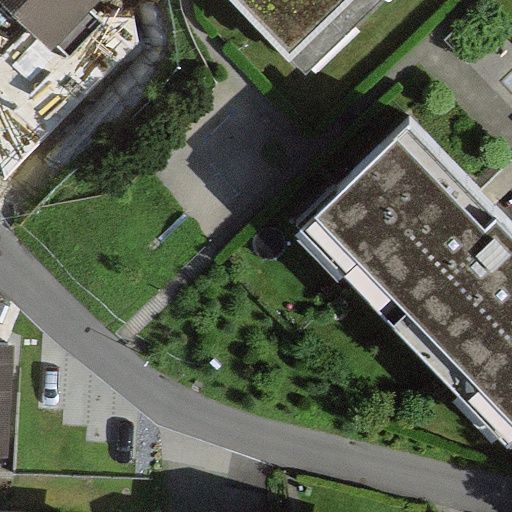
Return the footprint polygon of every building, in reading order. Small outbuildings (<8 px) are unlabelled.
[(28,0),(54,25),(79,0),(28,0)] [(338,0),(245,0),(291,47),(338,0)] [(511,229),(507,223),(403,115),(294,218),(499,433),(511,421),(511,229)] [(15,338),(0,337),(0,445),(10,446),(15,338)] [(303,511),(208,494),(204,511),(303,511)]
